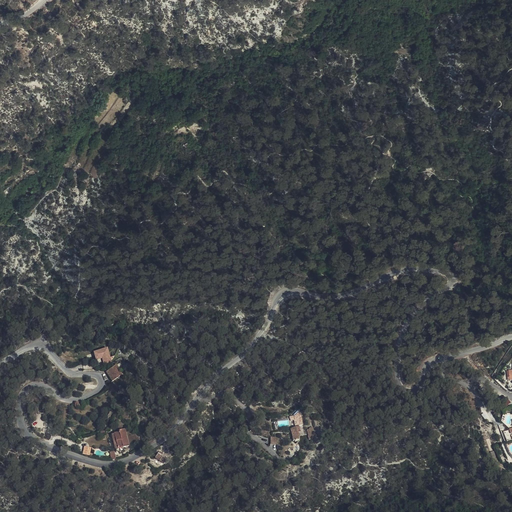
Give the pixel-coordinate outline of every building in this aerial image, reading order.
[(96,360),(102,358),(105,365),(113,362),(108,347),(94,352),(96,360)] [(117,367),(105,376),(109,383),(122,374),(117,367)] [(107,409),(104,415),(108,417),(110,412),(111,412),(112,409),(108,408),(108,409),(107,409)] [(511,423),(506,426),(508,432),(504,434),(504,435),(496,438),(499,449),(507,446),(511,444),(511,423)] [(295,432),(295,424),(293,425),(291,425),(287,426),(287,438),(291,438),(291,436),(293,437),(293,432),(295,432)] [(307,429),(309,439),(316,437),(314,428),(307,429)] [(119,435),(112,436),(114,451),(117,451),(117,454),(123,454),(122,449),(127,448),(125,431),(119,432),(119,435)] [(83,454),(90,455),(91,448),(85,446),(83,454)] [(162,454),(158,452),(154,460),(162,465),(166,460),(160,456),(162,454)]
